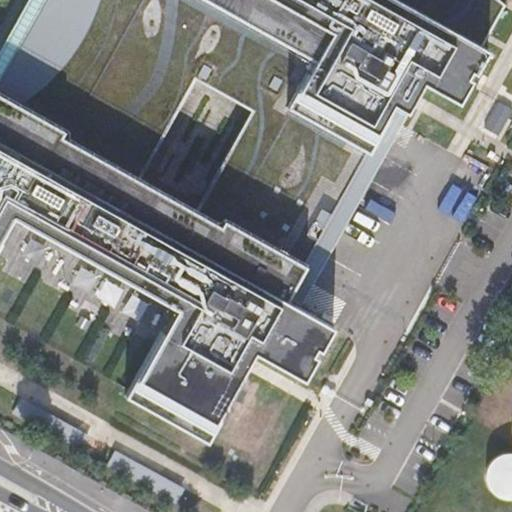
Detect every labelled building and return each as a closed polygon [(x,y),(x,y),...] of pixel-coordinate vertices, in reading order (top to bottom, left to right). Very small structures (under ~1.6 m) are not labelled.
[(0,152),(285,312),(366,165),(283,119),(308,73),(188,6),(177,0),(32,0),(0,59),(0,152)] [(177,0),(188,6),(308,73),(283,119),(366,165),(386,128),(384,127),(391,115),(405,123),(421,94),(457,113),(470,90),(465,87),(469,81),(473,84),(486,60),(480,57),(503,16),(485,1),(483,0),(177,0)] [(511,112),(490,97),(475,117),(498,134),(511,114),(511,112)] [(0,244),(10,226),(177,320),(162,346),(160,345),(153,359),(151,358),(123,408),(206,453),(242,388),(240,387),(253,364),(302,391),(316,367),(311,365),(314,359),(319,361),(332,338),(285,312),(0,152),(0,244)] [(511,440),(511,443),(506,441),(488,484),(511,493),(511,440)]
